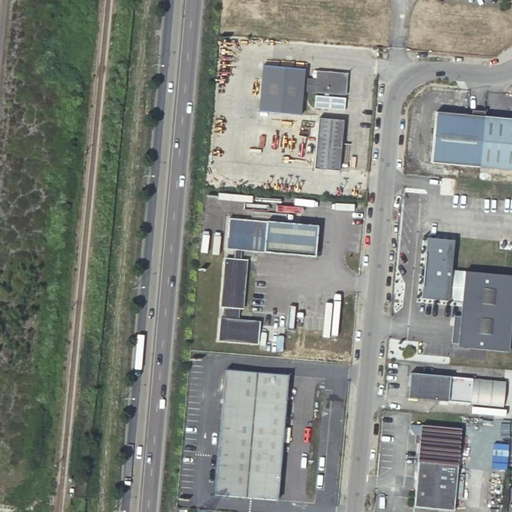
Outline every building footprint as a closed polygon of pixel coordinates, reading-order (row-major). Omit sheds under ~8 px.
[(301,115),(305,70),(263,66),(259,111),(301,115)] [(347,96),(349,74),(317,71),(317,80),(307,79),(306,92),(322,93),(347,96)] [(461,166),(480,168),(484,117),(465,115),(437,113),(433,164),(461,166)] [(480,168),(511,170),(511,119),(484,117),(480,168)] [(340,169),(345,121),(320,119),(315,167),(340,169)] [(263,184),(225,180),(224,188),(262,191),(263,184)] [(313,256),(316,225),(229,218),(227,248),(236,249),(235,260),(225,259),(221,308),(225,308),(224,320),(220,320),(218,341),(257,344),(259,323),(235,321),(236,309),(243,310),(247,261),(241,260),(242,249),(313,256)] [(509,351),(511,320),(511,275),(452,270),(455,240),(428,238),(423,300),(464,304),(460,347),(509,351)] [(285,440),(289,376),(227,371),(222,436),(252,439),(285,440)] [(504,382),(409,374),(407,399),(502,407),(504,382)] [(453,511),(461,432),(422,428),(414,507),(453,511)] [(285,440),(222,436),(217,496),(278,501),(285,440)]
